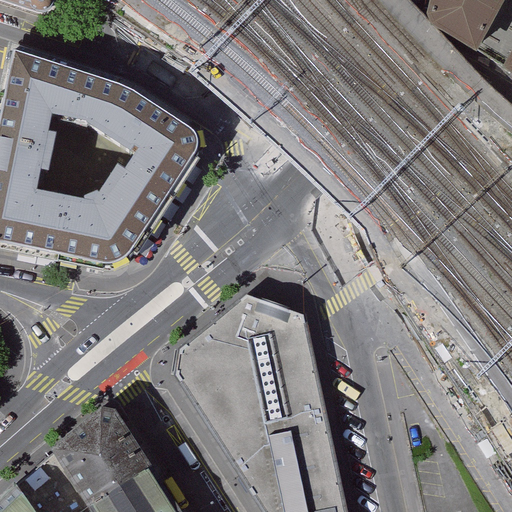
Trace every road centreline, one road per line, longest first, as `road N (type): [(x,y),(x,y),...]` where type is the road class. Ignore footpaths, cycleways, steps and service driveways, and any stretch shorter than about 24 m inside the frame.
road 1 (secondary): [(304,171),(258,227),(96,358)]
road 2 (residential): [(511,501),(404,340),(357,313)]
road 3 (tertiary): [(394,511),(357,313)]
road 4 (residential): [(96,358),(132,392),(212,511)]
road 5 (residential): [(183,87),(0,29)]
road 6 (secondary): [(383,24),(356,101),(304,171)]
road 7 (tertiary): [(357,313),(337,235),(304,171)]
road 8 (residential): [(383,24),(511,103)]
road 9 (residential): [(304,171),(183,87)]
road 10 (residential): [(183,87),(71,0)]
road 11 (secondary): [(96,358),(0,449)]
